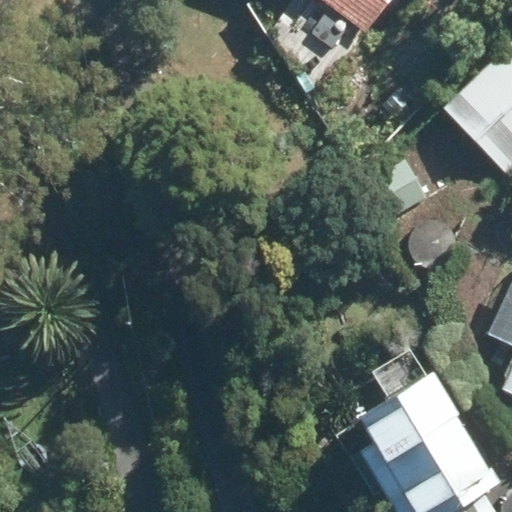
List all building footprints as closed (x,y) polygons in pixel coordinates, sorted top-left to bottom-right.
[(310,0),(360,37),(387,0),(310,0)] [(511,48),(506,43),(438,108),(504,176),(511,168),(511,48)] [(400,164),(374,180),(395,215),(422,200),(400,164)] [(511,272),(483,335),(511,349),(511,357),(496,392),(511,398),(511,272)] [(351,417),(368,443),(351,454),(389,511),(489,511),(478,495),(490,486),(448,424),(454,419),(425,374),(422,377),(405,352),(366,378),(378,397),(351,417)]
